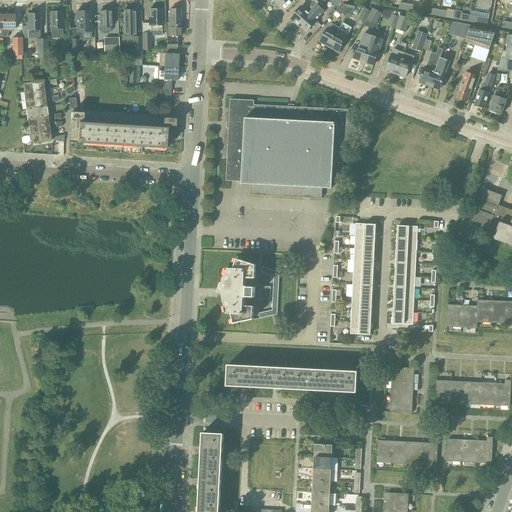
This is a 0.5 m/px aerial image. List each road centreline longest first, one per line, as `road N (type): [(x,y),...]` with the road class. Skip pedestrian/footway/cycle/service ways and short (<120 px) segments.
road 1 (residential): [(511,142),(293,63),(198,53)]
road 2 (residential): [(183,336),(310,342),(314,257)]
road 3 (residential): [(192,179),(0,166)]
road 4 (residential): [(183,336),(192,179)]
road 5 (residential): [(192,179),(198,53)]
